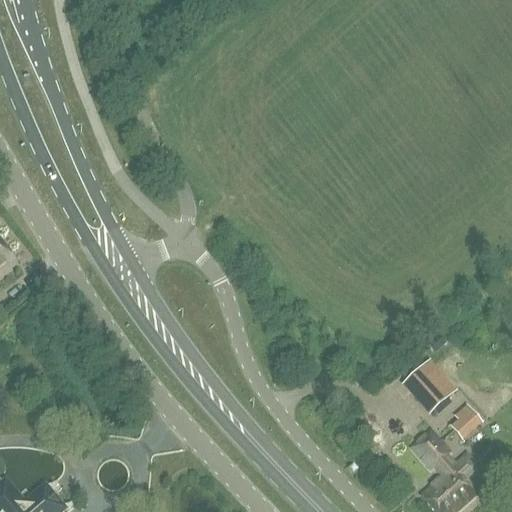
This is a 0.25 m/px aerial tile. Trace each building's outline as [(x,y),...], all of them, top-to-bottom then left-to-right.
[(0,275),(15,264),(0,245),(0,275)] [(431,341),(423,350),(429,356),(438,347),(431,341)] [(429,416),(453,394),(425,364),(402,385),(429,416)] [(459,441),(466,434),(457,424),(450,430),(459,441)] [(454,467),(445,457),(448,455),(429,434),(411,451),(430,471),(433,468),(441,478),(419,498),(431,511),(458,511),(475,496),(464,484),(479,471),(465,456),(454,467)] [(22,509),(3,486),(0,488),(0,511),(60,511),(61,511),(44,491),(22,509)]
